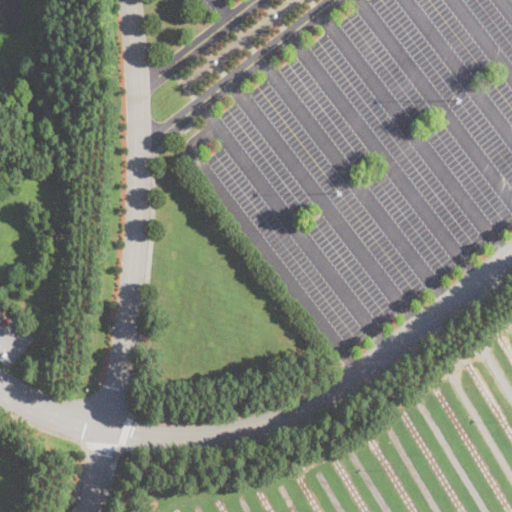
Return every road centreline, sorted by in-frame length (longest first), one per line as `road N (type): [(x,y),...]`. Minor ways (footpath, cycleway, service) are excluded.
road 1 (residential): [(104,424),(198,436),(255,428),(317,402),(511,252)]
road 2 (residential): [(104,424),(139,235),(129,0)]
